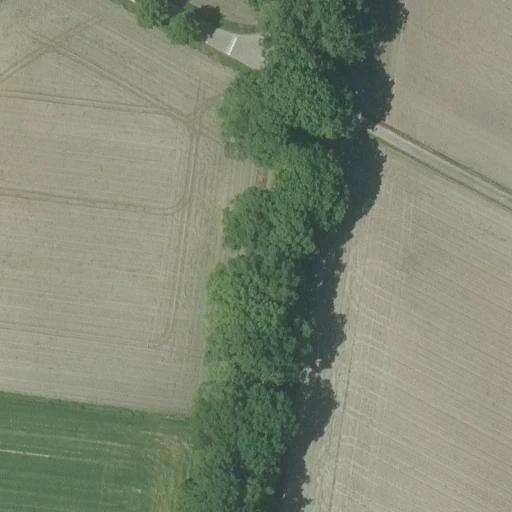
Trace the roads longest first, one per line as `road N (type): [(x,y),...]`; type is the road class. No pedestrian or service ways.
road 1 (unclassified): [(231,511),(294,78)]
road 2 (unknown): [(294,78),(511,196)]
road 3 (unclassified): [(140,0),(294,78)]
